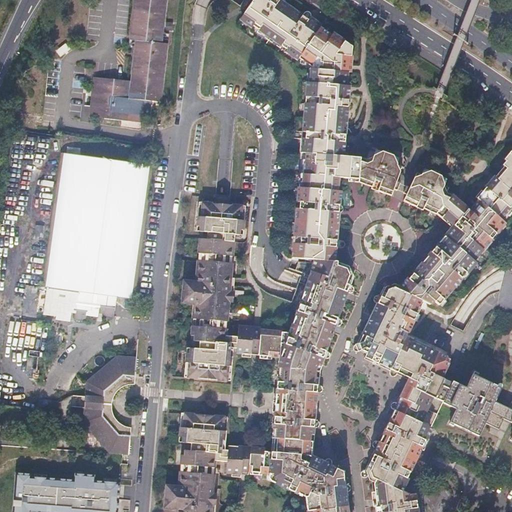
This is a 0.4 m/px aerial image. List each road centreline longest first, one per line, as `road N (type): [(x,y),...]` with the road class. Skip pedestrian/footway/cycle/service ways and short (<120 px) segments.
road 1 (residential): [(145,511),(166,230),(189,102)]
road 2 (residential): [(257,245),(262,128),(238,106),(189,102)]
road 3 (secondary): [(362,0),(511,93)]
